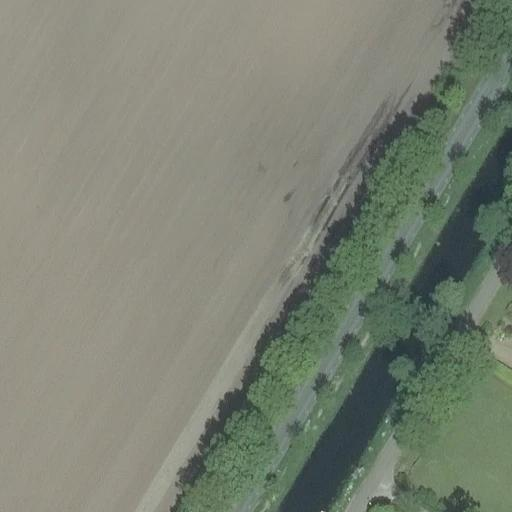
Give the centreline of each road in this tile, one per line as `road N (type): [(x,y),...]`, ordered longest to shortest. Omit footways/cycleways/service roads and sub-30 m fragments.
road 1 (secondary): [(235,511),(511,60)]
road 2 (unclassified): [(372,484),(511,250)]
